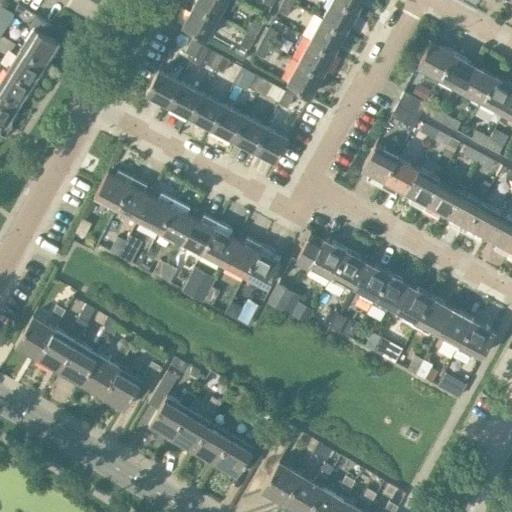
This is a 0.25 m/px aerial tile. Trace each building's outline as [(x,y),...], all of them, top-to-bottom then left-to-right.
[(194,0),(194,1),(218,14),(225,0),(194,0)] [(282,0),(278,9),(286,13),(293,1),(291,0),(282,0)] [(330,0),(322,16),(345,29),(357,8),(342,0),(330,0)] [(342,0),(357,8),(361,0),(342,0)] [(182,23),(206,36),(218,14),(194,1),(182,23)] [(0,7),(0,33),(13,12),(1,5),(0,7)] [(33,26),(20,46),(44,61),(48,54),(51,55),(59,42),(56,41),(57,40),(48,34),(54,25),(36,13),(29,24),(33,26)] [(310,37),(334,50),(345,29),(322,16),(310,37)] [(246,30),(255,35),(261,22),(253,18),(246,30)] [(262,39),(270,43),(277,31),(268,26),(262,39)] [(239,43),(248,47),(255,35),(246,30),(239,43)] [(299,59),(322,72),(334,50),(310,37),(299,59)] [(185,50),(193,55),(200,42),(192,38),(185,50)] [(255,51),(263,56),(270,43),(262,39),(255,51)] [(423,73),(436,81),(453,50),(439,43),(438,44),(431,40),(417,64),(425,68),(423,73)] [(20,46),(8,66),(34,82),(42,69),(40,67),(44,61),(20,46)] [(206,62),(214,66),(221,54),(213,49),(206,62)] [(453,84),(460,88),(474,63),(466,59),(467,58),(453,50),(436,81),(450,88),(453,84)] [(214,66),(223,71),(229,58),(221,54),(214,66)] [(287,81),(310,94),(322,72),(299,59),(287,81)] [(465,96),(479,104),(496,73),(482,66),(481,67),(474,63),(460,88),(468,91),(465,96)] [(8,66),(0,78),(0,89),(18,101),(23,94),(25,96),(34,82),(8,66)] [(145,91),(167,103),(180,79),(158,67),(145,91)] [(248,85),(257,90),(264,77),(255,73),(248,85)] [(495,107),(503,111),(511,93),(511,83),(509,82),(509,81),(496,73),(479,104),(493,111),(495,107)] [(257,90),(265,94),(272,82),(264,77),(257,90)] [(167,103),(189,114),(201,90),(180,79),(167,103)] [(0,131),(5,135),(12,124),(9,122),(17,110),(14,108),(18,101),(0,89),(0,131)] [(278,101),(286,106),(293,93),(285,89),(278,101)] [(397,102),(418,114),(425,101),(404,89),(397,102)] [(189,114),(210,125),(223,101),(201,90),(189,114)] [(507,119),(511,121),(511,93),(503,111),(510,114),(507,119)] [(210,125),(231,136),(244,112),(223,101),(210,125)] [(390,113),(412,125),(418,114),(397,102),(390,113)] [(429,114),(442,121),(447,113),(433,105),(429,114)] [(231,136),(252,148),(265,124),(244,112),(231,136)] [(442,121),(455,128),(460,120),(447,113),(442,121)] [(420,129),(434,137),(438,128),(425,121),(420,129)] [(252,148),(275,159),(287,135),(265,124),(252,148)] [(434,137),(447,144),(451,135),(438,128),(434,137)] [(471,137),(484,144),(489,136),(476,128),(471,137)] [(484,144),(498,151),(502,143),(489,136),(484,144)] [(380,184),(396,154),(375,142),(362,166),(370,170),(366,176),(380,184)] [(463,152),(476,160),(480,151),(467,144),(463,152)] [(476,160),(489,167),(494,158),(480,151),(476,160)] [(405,190),(418,165),(396,154),(380,184),(394,191),(397,186),(405,190)] [(423,207),(439,177),(418,165),(405,190),(412,193),(409,199),(423,207)] [(94,194),(116,205),(132,175),(118,167),(115,173),(107,169),(94,194)] [(116,205),(137,217),(150,192),(143,188),(146,182),(132,175),(116,205)] [(447,213),(460,188),(439,177),(423,207),(437,215),(440,209),(447,213)] [(465,230),(481,200),(460,188),(447,213),(454,217),(451,222),(465,230)] [(137,217),(159,228),(175,197),(161,190),(158,196),(150,192),(137,217)] [(159,228),(180,239),(193,214),(186,210),(189,204),(175,197),(159,228)] [(489,236),(502,211),(481,200),(465,230),(479,238),(482,232),(489,236)] [(493,245),(507,253),(511,244),(511,216),(502,211),(489,236),(497,240),(493,245)] [(180,239),(201,250),(218,219),(204,212),(200,218),(193,214),(180,239)] [(75,230),(84,235),(91,221),(82,216),(75,230)] [(201,250),(223,262),(236,237),(229,233),(232,227),(218,219),(201,250)] [(295,259),(329,278),(346,247),(332,239),(331,241),(324,236),(322,239),(310,232),(295,259)] [(223,262),(244,273),(260,242),(246,234),(243,240),(236,237),(223,262)] [(110,249),(118,253),(126,239),(117,235),(110,249)] [(118,253),(127,257),(134,244),(126,239),(118,253)] [(244,273),(266,284),(279,259),(271,255),(274,249),(260,242),(244,273)] [(346,280),(353,284),(366,260),(359,256),(360,255),(346,247),(329,278),(343,285),(346,280)] [(153,271),(161,275),(168,262),(160,257),(153,271)] [(358,293),(372,301),(388,270),(374,263),(374,264),(366,260),(353,284),(360,288),(358,293)] [(161,275),(169,280),(177,266),(168,262),(161,275)] [(388,303),(395,307),(409,283),(402,279),(402,278),(388,270),(372,301),(386,308),(388,303)] [(191,273),(183,288),(202,299),(210,284),(203,280),(201,279),(191,273)] [(267,300),(282,308),(292,290),(277,282),(267,300)] [(400,316),(414,324),(431,293),(417,286),(416,287),(409,283),(395,307),(403,311),(400,316)] [(204,298),(212,302),(219,289),(211,284),(204,298)] [(288,302),(296,307),(304,293),(295,288),(288,302)] [(431,326),(438,330),(451,306),(444,302),(445,301),(431,293),(414,324),(428,331),(431,326)] [(50,312),(59,318),(65,308),(56,302),(50,312)] [(72,325),(81,330),(94,307),(86,302),(72,325)] [(238,316),(247,321),(254,307),(246,302),(238,316)] [(442,339),(456,347),(473,316),(459,309),(458,310),(451,306),(438,330),(445,334),(442,339)] [(322,321),(331,325),(338,312),(330,307),(322,321)] [(14,342),(37,356),(55,325),(33,312),(14,342)] [(331,325),(339,330),(346,316),(338,312),(331,325)] [(93,338),(102,343),(116,320),(107,315),(93,338)] [(456,347),(470,354),(473,350),(481,354),(494,329),(486,325),(487,324),(473,316),(456,347)] [(37,356),(58,368),(76,338),(55,325),(37,356)] [(365,344),(373,348),(380,335),(372,330),(365,344)] [(373,348),(381,353),(389,339),(380,335),(373,348)] [(58,368),(80,381),(98,350),(76,338),(58,368)] [(115,351),(124,356),(130,346),(121,341),(115,351)] [(80,381),(101,394),(119,363),(98,350),(80,381)] [(407,367),(415,371),(423,358),(415,353),(407,367)] [(415,371),(424,376),(431,362),(423,358),(415,371)] [(101,394),(123,407),(132,392),(142,397),(161,365),(151,359),(141,376),(119,363),(101,394)] [(170,435),(189,404),(195,394),(186,388),(180,399),(167,391),(177,374),(167,368),(147,400),(157,406),(148,422),(170,435)] [(450,390),(458,395),(466,381),(457,376),(450,390)] [(206,404),(215,410),(220,400),(212,394),(206,404)] [(170,435),(192,447),(210,417),(189,404),(170,435)] [(227,417),(236,422),(242,412),(233,407),(227,417)] [(192,447),(213,460),(232,429),(210,417),(192,447)] [(213,460),(236,473),(245,458),(254,464),(274,431),(264,425),(253,442),(232,429),(213,460)] [(260,488),(283,501),(301,470),(279,457),(289,440),(279,434),(260,467),(269,473),(260,488)] [(283,501),(301,511),(305,511),(322,483),(333,466),(324,461),(314,478),(301,470),(283,501)] [(339,483),(348,489),(354,479),(345,473),(339,483)] [(305,511),(334,511),(344,496),(322,483),(305,511)] [(361,496),(370,501),(376,491),(367,486),(361,496)] [(334,511),(363,511),(365,509),(344,496),(334,511)] [(383,509),(387,511),(392,511),(397,504),(388,499),(383,509)]
